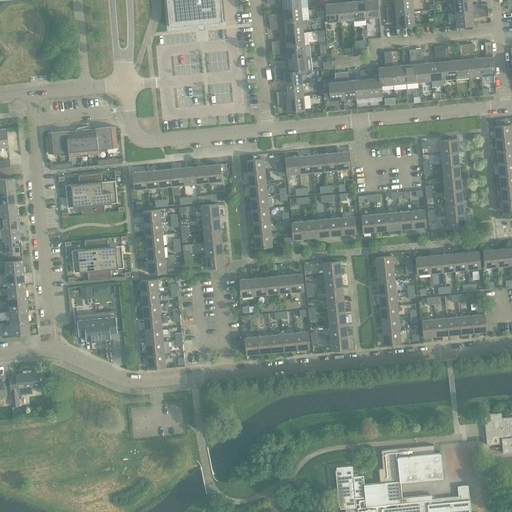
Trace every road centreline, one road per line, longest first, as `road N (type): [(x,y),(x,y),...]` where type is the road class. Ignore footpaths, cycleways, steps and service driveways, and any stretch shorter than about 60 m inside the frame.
road 1 (residential): [(0,354),(56,349),(124,379),(154,380),(511,346)]
road 2 (residential): [(507,106),(269,129)]
road 3 (residential): [(269,129),(140,139),(131,132),(125,84)]
road 4 (residential): [(53,319),(39,172)]
road 5 (residential): [(269,129),(256,0)]
